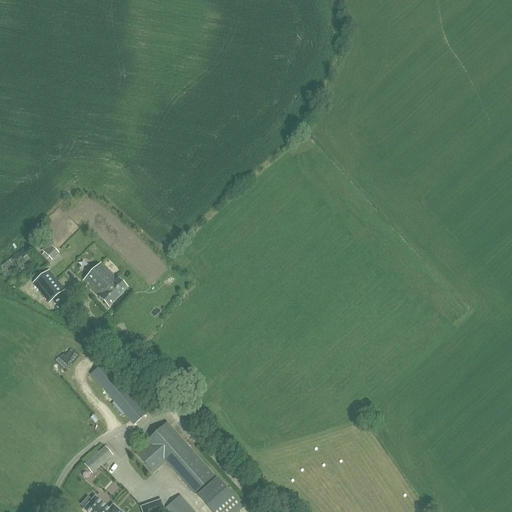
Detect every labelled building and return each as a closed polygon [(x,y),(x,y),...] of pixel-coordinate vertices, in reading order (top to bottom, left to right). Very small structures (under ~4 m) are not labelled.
[(56,250),(49,243),(41,250),(49,257),(56,250)] [(0,274),(7,283),(32,263),(22,250),(0,267),(0,274)] [(109,307),(127,288),(118,279),(117,279),(101,263),(83,281),(99,297),(99,298),(109,307)] [(49,302),(64,290),(49,270),(33,283),(49,302)] [(133,425),(146,414),(104,364),(91,374),(133,425)] [(153,448),(165,461),(195,494),(215,476),(167,423),(147,441),(149,443),(153,448)] [(153,448),(149,443),(147,441),(133,454),(139,460),(153,448)] [(93,472),(112,455),(105,447),(86,464),(93,472)] [(165,461),(153,448),(139,461),(151,474),(165,461)] [(216,478),(197,495),(212,511),(237,511),(243,507),(216,478)] [(167,511),(195,511),(186,501),(186,502),(180,495),(165,509),(167,511)] [(109,510),(95,497),(91,501),(88,498),(82,505),(85,508),(84,510),(86,511),(120,511),(113,505),(109,510)] [(142,511),(165,511),(161,499),(140,507),(142,511)]
